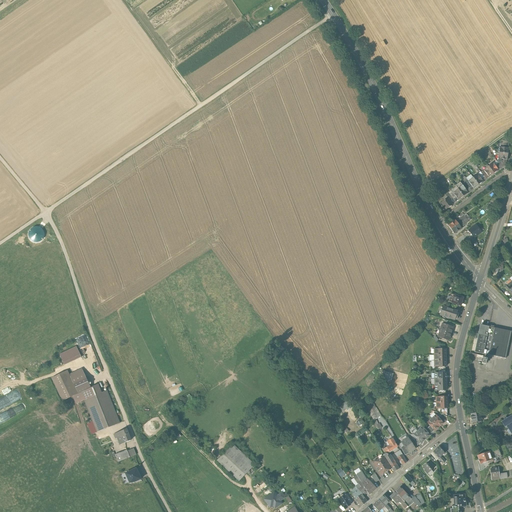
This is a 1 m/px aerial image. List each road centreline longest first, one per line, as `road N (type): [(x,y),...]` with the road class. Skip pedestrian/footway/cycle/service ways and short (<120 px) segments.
road 1 (track): [(45,212),(333,14)]
road 2 (secondary): [(437,220),(323,0)]
road 3 (residential): [(169,511),(90,330)]
road 4 (secondary): [(461,420),(459,343),(479,279)]
road 5 (residential): [(461,420),(357,511)]
road 6 (track): [(201,105),(123,0)]
road 7 (track): [(90,330),(45,212)]
